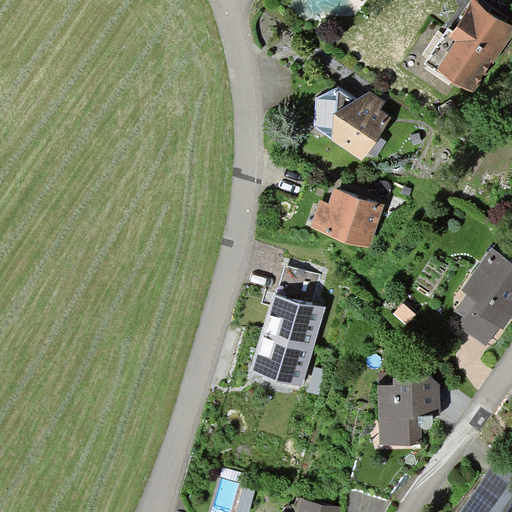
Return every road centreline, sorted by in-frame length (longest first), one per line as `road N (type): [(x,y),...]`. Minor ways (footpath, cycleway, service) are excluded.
road 1 (residential): [(153,511),(240,205),(248,132),(222,0)]
road 2 (residential): [(410,511),(511,365)]
